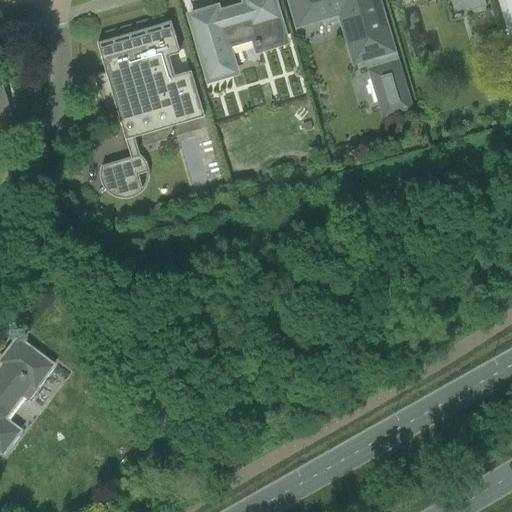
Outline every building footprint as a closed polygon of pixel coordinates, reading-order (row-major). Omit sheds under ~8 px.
[(190,15),(191,20),(210,80),(239,72),(230,45),(250,40),(254,51),(287,42),(273,0),(244,0),(246,5),(218,13),(216,8),(190,15)] [(389,108),(391,114),(410,108),(377,0),(290,0),(298,26),(322,18),(323,22),(327,24),(341,19),(353,58),(358,61),(374,56),(377,67),(372,75),(381,103),(389,108)] [(465,0),(467,6),(475,4),(475,5),(476,8),(486,6),(484,0),(465,0)] [(106,72),(94,75),(105,111),(117,108),(131,157),(101,166),(100,171),(100,175),(100,179),(102,184),(104,188),(107,191),(110,194),(114,196),(118,198),(122,198),(127,198),(131,198),(135,196),(139,194),(142,191),(137,175),(149,171),(148,167),(147,163),(145,159),(142,156),(138,153),(133,133),(127,112),(165,101),(168,108),(169,110),(170,111),(171,112),(173,112),(175,112),(177,112),(179,112),(181,112),(182,112),(184,112),(186,112),(188,113),(190,112),(192,112),(194,112),(201,110),(189,69),(175,73),(173,73),(167,53),(175,51),(179,50),(175,38),(172,27),(101,48),(99,48),(106,72)] [(0,120),(10,117),(0,82),(0,120)] [(507,86),(495,89),(498,100),(510,97),(507,86)] [(53,366),(33,351),(17,339),(13,344),(10,344),(4,353),(4,356),(0,361),(3,364),(0,368),(0,451),(3,454),(20,431),(4,419),(23,393),(28,397),(35,388),(53,366)]
